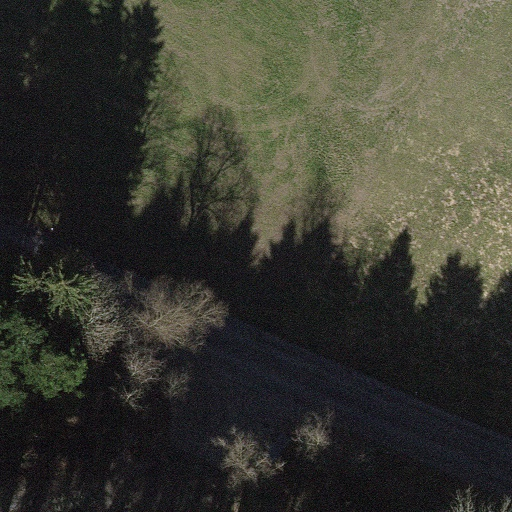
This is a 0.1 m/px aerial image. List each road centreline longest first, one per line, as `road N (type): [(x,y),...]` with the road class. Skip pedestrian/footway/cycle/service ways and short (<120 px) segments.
road 1 (tertiary): [(0,243),(511,467)]
road 2 (track): [(95,511),(143,504),(189,449),(242,353)]
